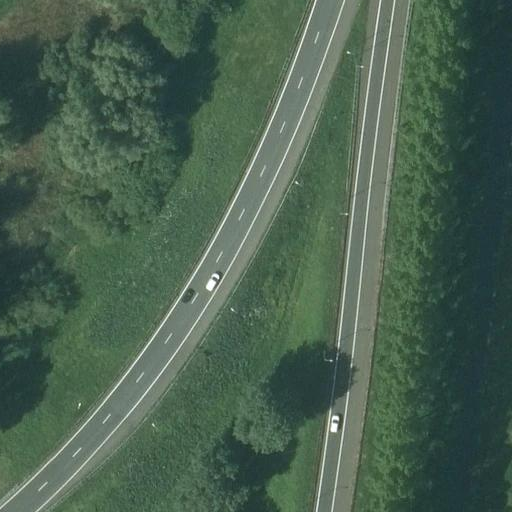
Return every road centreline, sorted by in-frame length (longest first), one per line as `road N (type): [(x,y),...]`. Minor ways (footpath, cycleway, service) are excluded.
road 1 (motorway): [(15,511),(161,350),(214,270),(271,155),(329,0)]
road 2 (motorway): [(320,511),(386,0)]
